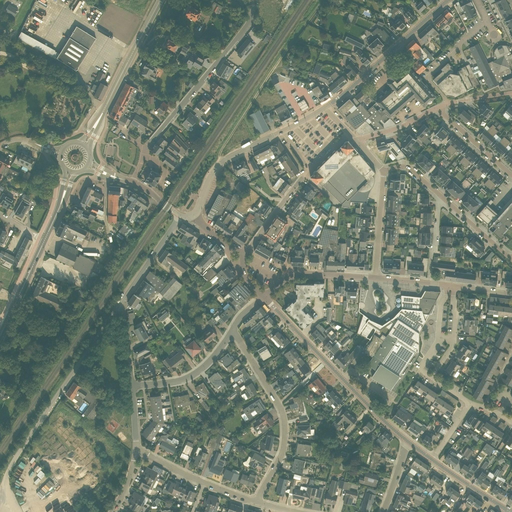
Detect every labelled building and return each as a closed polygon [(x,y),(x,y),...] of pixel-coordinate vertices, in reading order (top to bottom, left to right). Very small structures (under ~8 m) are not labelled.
[(421,12),(426,6),(421,0),(418,3),(416,1),(415,0),(412,0),(412,1),(414,3),(417,6),(416,7),(421,12)] [(458,5),(459,9),(472,3),(470,0),(461,0),(459,1),(460,4),(458,5)] [(500,0),(493,4),(495,9),(507,3),(505,0),(500,0)] [(218,7),(222,9),(223,7),(214,2),(213,3),(216,5),(213,10),(215,11),(218,7)] [(473,5),(472,3),(459,9),(461,12),(464,11),(465,13),(465,14),(474,9),(472,6),(473,6),(473,5)] [(507,3),(495,9),(498,14),(510,8),(507,3)] [(9,5),(5,11),(14,16),(18,10),(9,5)] [(190,6),(185,16),(195,21),(196,19),(197,19),(199,16),(198,16),(200,12),(190,6)] [(415,17),(406,7),(404,8),(403,7),(401,7),(399,9),(403,13),(403,14),(410,21),(412,20),(413,21),(415,18),(414,18),(415,17)] [(511,12),(510,8),(498,14),(500,19),(511,13),(511,12)] [(447,9),(434,21),(441,29),(447,24),(448,25),(452,21),(451,20),(453,19),(452,17),(453,16),(447,9)] [(477,15),(474,9),(465,14),(465,13),(462,15),(464,18),(466,17),(468,20),(477,15)] [(404,27),(406,25),(399,19),(397,21),(393,18),(392,20),(401,30),(402,29),(402,30),(405,28),(404,27)] [(393,25),(390,27),(396,34),(398,33),(399,33),(401,31),(401,30),(392,20),(390,21),(393,25)] [(438,33),(430,24),(424,30),(429,35),(433,33),(435,35),(438,33)] [(76,70),(96,38),(76,26),(59,54),(56,58),(76,70)] [(379,28),(374,33),(379,39),(383,44),(386,41),(387,43),(392,38),(385,30),(384,32),(382,29),(381,30),(379,28)] [(424,30),(418,36),(425,44),(428,41),(426,38),(429,35),(424,30)] [(253,43),(254,41),(252,39),(250,41),(247,39),(237,51),(240,53),(238,56),(243,60),(245,57),(245,58),(253,48),(250,46),(253,43)] [(383,44),(379,39),(377,41),(375,40),(371,43),(373,45),(371,47),(376,53),(379,51),(380,52),(383,49),(382,48),(385,45),(383,44)] [(421,47),(414,39),(410,43),(420,53),(421,52),(419,49),(421,47)] [(170,55),(172,54),(174,50),(178,42),(174,40),(173,42),(168,40),(167,42),(165,42),(164,44),(165,45),(165,46),(168,48),(166,51),(167,53),(170,55)] [(365,45),(356,41),(354,45),(363,49),(365,45)] [(182,49),(187,52),(190,46),(185,43),(181,49),(182,49)] [(420,53),(410,43),(406,46),(418,60),(419,61),(422,59),(420,57),(422,55),(420,53)] [(511,73),(511,72),(510,67),(511,65),(511,53),(511,54),(510,51),(507,46),(508,46),(507,46),(507,45),(506,45),(505,45),(504,45),(503,45),(502,45),(501,45),(500,45),(500,46),(499,46),(498,46),(498,47),(497,47),(497,48),(496,48),(496,49),(495,49),(495,50),(494,51),(494,52),(494,53),(494,52),(497,58),(496,58),(497,59),(493,61),(488,63),(478,44),(470,48),(472,53),(473,52),(476,58),(474,59),(475,58),(478,66),(479,65),(481,67),(478,69),(479,69),(480,71),(481,71),(484,78),(484,79),(486,78),(488,83),(487,83),(490,88),(498,84),(497,81),(502,79),(505,86),(511,84),(510,83),(511,82),(511,73)] [(435,59),(425,47),(422,50),(427,55),(428,57),(432,62),(435,59)] [(366,65),(371,61),(365,55),(360,49),(359,49),(355,53),(366,65)] [(360,70),(354,64),(357,61),(351,57),(344,55),(343,58),(345,58),(344,64),(346,66),(345,66),(346,67),(344,69),(350,77),(355,72),(356,73),(360,70)] [(192,65),(199,69),(201,65),(204,60),(197,56),(195,59),(190,57),(185,66),(190,69),(192,65)] [(411,66),(413,68),(419,74),(426,68),(420,61),(420,62),(419,61),(418,60),(411,66)] [(144,67),(141,73),(154,80),(156,76),(155,75),(156,73),(155,73),(157,69),(145,63),(143,63),(142,65),(143,67),(144,67)] [(234,69),(223,63),(216,74),(223,78),(227,73),(230,75),(234,69)] [(479,69),(473,72),(473,71),(471,68),(469,64),(466,66),(465,66),(461,68),(462,69),(457,71),(457,74),(453,74),(453,71),(450,67),(451,66),(448,63),(441,69),(443,71),(433,80),(436,83),(437,82),(441,86),(439,87),(445,93),(446,92),(448,93),(447,95),(454,96),(455,94),(457,94),(457,95),(465,91),(464,90),(468,88),(469,89),(473,87),(475,86),(479,84),(476,77),(474,74),(480,71),(479,69)] [(316,64),(313,73),(318,76),(322,66),(316,64)] [(415,95),(417,97),(424,106),(427,104),(428,104),(429,104),(430,105),(431,104),(432,104),(432,103),(433,103),(433,102),(433,101),(433,100),(432,100),(435,97),(409,67),(398,77),(397,75),(398,74),(396,75),(394,73),(396,71),(395,71),(394,72),(388,77),(391,80),(388,82),(393,88),(377,102),(383,108),(382,109),(384,111),(385,110),(391,117),(415,95)] [(331,76),(331,77),(341,87),(348,81),(343,75),(341,77),(336,71),(331,76)] [(105,75),(100,72),(96,79),(102,82),(105,75)] [(287,77),(286,82),(306,88),(307,83),(287,77)] [(334,93),(341,87),(331,77),(327,80),(329,83),(328,85),(330,87),(329,87),(334,93)] [(185,84),(190,87),(194,82),(189,78),(185,84)] [(98,86),(94,84),(92,87),(97,89),(98,89),(101,90),(105,91),(108,86),(101,82),(98,86)] [(219,90),(221,87),(214,82),(210,86),(213,89),(210,91),(218,97),(222,92),(219,90)] [(330,97),(327,92),(324,87),(320,89),(317,83),(315,84),(314,82),(313,82),(309,84),(311,86),(315,94),(319,101),(320,103),(330,97)] [(125,107),(127,108),(128,106),(130,106),(136,94),(132,92),(135,88),(126,83),(109,115),(109,116),(118,120),(117,122),(119,118),(123,121),(125,122),(124,125),(123,125),(124,126),(123,127),(124,127),(124,126),(125,124),(128,119),(121,115),(125,107)] [(92,87),(91,89),(96,92),(94,96),(101,100),(105,91),(101,90),(98,89),(97,89),(92,87)] [(366,100),(369,97),(372,101),(375,99),(370,93),(368,95),(363,90),(356,96),(361,102),(364,98),(366,100)] [(193,110),(196,113),(200,117),(200,116),(203,113),(214,100),(209,96),(207,99),(204,97),(196,106),(193,110)] [(350,99),(339,108),(356,128),(355,129),(360,135),(375,131),(366,120),(368,118),(379,129),(384,128),(379,122),(368,110),(361,103),(360,104),(355,97),(351,100),(350,99)] [(303,112),(309,108),(304,99),(297,103),(303,112)] [(163,101),(160,104),(156,110),(159,112),(162,115),(167,109),(166,108),(168,106),(163,101)] [(275,110),(278,114),(283,124),(293,119),(289,113),(289,112),(285,104),(275,110)] [(136,105),(133,112),(140,114),(143,107),(136,105)] [(490,108),(486,105),(486,106),(484,105),(479,110),(482,113),(480,115),(486,120),(493,112),(489,109),(490,108)] [(379,122),(381,119),(385,123),(390,118),(387,115),(387,114),(385,112),(384,111),(382,109),(380,107),(377,110),(373,106),(368,110),(379,122)] [(250,115),(259,134),(270,129),(267,124),(263,115),(260,110),(250,115)] [(469,120),(473,122),(476,116),(469,110),(467,113),(464,110),(463,111),(463,110),(460,112),(459,112),(460,114),(459,115),(467,122),(469,120)] [(196,113),(194,116),(190,112),(187,115),(188,117),(182,124),(189,130),(195,122),(198,119),(199,120),(201,117),(200,116),(200,117),(196,113)] [(267,124),(271,122),(273,121),(269,113),(268,113),(263,115),(267,124)] [(148,122),(138,116),(136,114),(131,122),(143,130),(148,122)] [(423,143),(428,138),(424,135),(429,129),(424,124),(417,132),(419,134),(417,137),(418,138),(420,140),(423,143)] [(480,135),(485,140),(496,128),(497,127),(493,124),(487,131),(485,129),(484,130),(483,129),(479,133),(480,134),(480,135)] [(448,134),(450,133),(442,126),(435,135),(439,139),(438,140),(443,144),(450,136),(448,134)] [(499,131),(496,128),(485,140),(490,144),(491,143),(492,144),(496,140),(495,139),(496,138),(494,136),(499,131)] [(180,150),(183,152),(184,153),(183,154),(187,157),(191,150),(190,151),(188,148),(176,134),(175,136),(164,153),(167,156),(162,162),(172,170),(180,160),(175,156),(180,150)] [(403,146),(401,149),(410,156),(413,152),(409,148),(416,140),(410,134),(401,144),(403,146)] [(446,150),(449,152),(459,141),(452,135),(447,141),(451,144),(446,150)] [(161,137),(155,145),(151,149),(158,155),(163,149),(168,143),(161,137)] [(492,146),(497,151),(507,140),(504,137),(500,142),(498,140),(497,140),(496,140),(492,144),(493,145),(492,146)] [(350,208),(351,201),(352,197),(358,191),(362,192),(364,192),(365,192),(366,191),(367,191),(369,190),(370,189),(371,188),(372,187),(373,186),(374,185),(374,183),(375,182),(375,180),(374,178),(374,177),(374,175),(376,173),(352,144),(348,140),(344,144),(344,143),(344,144),(341,147),(338,150),(338,149),(332,154),(332,155),(327,160),(327,159),(327,160),(322,165),(314,173),(313,173),(313,174),(310,177),(317,183),(320,181),(343,204),(342,207),(350,208)] [(510,142),(507,140),(497,151),(502,155),(503,154),(504,155),(508,151),(507,150),(508,149),(506,147),(510,142)] [(272,145),(275,149),(278,155),(279,155),(280,157),(287,152),(279,141),(272,145)] [(376,143),(379,152),(388,149),(391,147),(389,143),(387,144),(386,141),(376,143)] [(459,141),(449,152),(452,155),(457,150),(460,153),(466,147),(459,141)] [(388,149),(396,159),(406,156),(393,142),(389,143),(391,147),(388,149)] [(275,156),(269,145),(264,148),(269,159),(275,156)] [(269,159),(264,148),(259,150),(264,161),(268,160),(269,159)] [(459,162),(463,165),(473,153),(467,149),(462,154),(464,156),(459,162)] [(264,161),(259,150),(254,153),(259,164),(264,161)] [(279,158),(282,163),(290,157),(287,152),(280,157),(279,158)] [(18,154),(17,154),(13,163),(16,165),(17,163),(23,166),(28,155),(24,153),(23,154),(21,153),(20,156),(18,154)] [(418,162),(420,164),(419,165),(422,167),(429,160),(421,153),(417,158),(420,160),(418,162)] [(473,153),(463,165),(466,167),(471,162),(473,164),(478,158),(473,153)] [(31,171),(35,162),(34,163),(32,161),(33,159),(31,158),(32,157),(28,155),(23,166),(28,168),(28,170),(31,171)] [(6,166),(9,160),(1,156),(0,157),(0,167),(8,172),(10,168),(6,166)] [(290,157),(282,163),(285,167),(293,162),(290,157)] [(422,167),(425,170),(426,169),(428,171),(429,169),(432,171),(436,166),(429,160),(422,167)] [(472,173),(475,176),(485,164),(480,160),(475,165),(477,167),(472,173)] [(248,168),(245,161),(244,161),(243,161),(241,162),(241,163),(239,164),(246,178),(247,180),(251,178),(248,174),(251,173),(249,168),(248,168)] [(296,167),(293,162),(285,167),(288,172),(296,167)] [(234,167),(233,167),(237,175),(239,173),(243,179),(246,178),(239,164),(236,165),(235,165),(234,166),(234,167)] [(485,164),(475,176),(478,179),(483,173),(485,175),(490,169),(485,164)] [(437,181),(444,173),(439,169),(436,166),(432,171),(435,173),(433,175),(435,177),(434,178),(437,181)] [(146,167),(143,169),(145,171),(140,175),(142,177),(149,170),(146,167)] [(295,174),(299,172),(296,167),(288,172),(291,177),(290,178),(293,182),(297,177),(295,174)] [(151,170),(146,179),(145,181),(154,186),(161,175),(151,170)] [(484,184),(487,187),(497,175),(492,171),(487,176),(489,178),(484,184)] [(444,173),(437,181),(440,183),(441,183),(443,184),(444,182),(447,185),(451,180),(444,173)] [(497,175),(487,187),(490,190),(495,184),(497,186),(503,180),(497,175)] [(287,190),(293,182),(290,178),(285,181),(280,177),(279,179),(277,182),(287,190)] [(400,180),(400,178),(396,178),(396,179),(390,179),(390,188),(395,189),(394,192),(401,193),(407,193),(408,188),(405,188),(405,180),(400,180)] [(449,191),(452,194),(459,186),(451,180),(447,185),(450,187),(448,189),(450,190),(449,191)] [(245,186),(239,181),(235,186),(241,191),(245,186)] [(273,187),(283,194),(287,190),(277,182),(275,185),(273,187)] [(314,195),(318,189),(310,183),(308,186),(307,185),(305,188),(301,193),(309,199),(313,194),(314,195)] [(108,193),(108,196),(108,200),(108,208),(108,221),(116,223),(115,225),(117,226),(119,226),(119,221),(116,220),(116,215),(117,211),(118,199),(119,199),(120,200),(120,199),(122,200),(122,198),(123,198),(123,188),(120,187),(109,186),(108,193)] [(459,186),(452,194),(455,197),(456,196),(458,198),(459,196),(462,198),(466,193),(459,186)] [(88,187),(81,201),(87,204),(90,198),(89,198),(93,191),(93,190),(94,190),(88,187)] [(120,200),(119,209),(122,210),(124,206),(125,198),(128,198),(128,199),(130,201),(131,200),(132,201),(136,194),(132,191),(132,192),(129,190),(123,188),(123,198),(122,198),(122,200),(120,199),(120,200)] [(221,189),(220,193),(211,209),(210,209),(209,212),(210,212),(207,217),(212,219),(213,218),(217,220),(221,215),(225,217),(229,212),(230,213),(238,198),(238,196),(238,195),(237,194),(236,194),(235,194),(234,194),(233,195),(221,189)] [(90,198),(93,200),(99,203),(103,195),(93,190),(93,191),(89,198),(90,198)] [(0,197),(3,199),(0,204),(8,208),(14,199),(3,192),(0,197)] [(389,203),(397,204),(398,196),(401,196),(401,193),(394,192),(394,193),(394,196),(389,195),(389,199),(388,199),(388,202),(389,203)] [(464,205),(467,207),(474,200),(466,193),(462,198),(464,200),(463,202),(464,204),(464,205)] [(22,201),(15,214),(22,218),(24,213),(25,214),(27,210),(26,209),(29,205),(28,204),(30,202),(32,198),(24,194),(21,200),(22,201)] [(128,206),(134,210),(135,208),(142,198),(139,195),(139,196),(136,194),(132,201),(128,206)] [(425,194),(418,194),(417,201),(420,201),(419,202),(422,202),(422,205),(428,206),(428,203),(429,203),(429,198),(426,198),(427,196),(425,196),(425,194)] [(307,202),(300,197),(298,199),(297,198),(293,204),(300,209),(304,204),(305,205),(307,202)] [(132,212),(130,218),(129,221),(132,222),(134,220),(135,219),(137,215),(140,211),(142,212),(143,211),(149,202),(142,198),(135,208),(134,210),(132,212)] [(474,200),(467,207),(470,210),(471,209),(472,211),(474,209),(477,211),(481,206),(474,200)] [(368,203),(360,202),(360,213),(371,214),(371,213),(372,213),(372,209),(371,209),(371,206),(367,206),(367,203),(368,203)] [(259,210),(257,213),(261,215),(263,213),(267,216),(272,208),(266,203),(261,211),(259,210)] [(397,211),(397,204),(389,203),(388,203),(388,204),(388,207),(388,211),(393,211),(393,214),(399,215),(400,211),(397,211)] [(290,210),(288,212),(295,218),(297,215),(296,214),(300,209),(293,204),(288,209),(290,210)] [(501,239),(505,235),(503,234),(511,223),(511,204),(500,218),(489,230),(492,232),(493,231),(501,239)] [(72,213),(87,220),(89,216),(82,213),(81,213),(82,210),(75,206),(74,207),(73,207),(72,209),(73,210),(73,211),(72,213)] [(477,215),(484,221),(493,212),(486,206),(477,215)] [(422,207),(421,217),(432,218),(432,212),(430,212),(430,211),(427,210),(428,207),(422,207)] [(221,231),(232,215),(230,213),(229,212),(225,217),(221,215),(217,220),(214,226),(221,231)] [(484,221),(490,226),(489,227),(490,228),(489,229),(489,230),(500,218),(493,212),(484,221)] [(258,224),(261,227),(264,222),(260,219),(254,215),(251,213),(244,221),(232,238),(232,239),(232,238),(243,245),(247,238),(249,236),(247,234),(244,232),(252,221),(258,225),(258,224)] [(232,238),(244,221),(232,214),(232,215),(221,231),(232,238)] [(399,219),(399,215),(393,214),(388,214),(387,221),(386,221),(386,224),(387,224),(387,225),(392,226),(392,225),(396,226),(396,225),(396,218),(399,219)] [(288,222),(277,215),(272,222),(273,222),(270,226),(270,225),(265,232),(271,236),(267,241),(262,238),(261,239),(274,247),(277,241),(276,240),(288,222)] [(358,228),(366,229),(365,229),(365,226),(370,226),(370,223),(371,223),(371,219),(370,219),(370,218),(359,217),(358,228)] [(421,217),(420,227),(426,228),(426,225),(429,225),(429,223),(431,223),(432,218),(421,217)] [(62,222),(61,221),(55,234),(65,239),(65,238),(71,241),(75,234),(89,241),(93,234),(63,219),(62,222)] [(183,223),(179,230),(185,234),(189,237),(187,240),(194,244),(196,241),(200,234),(183,223)] [(123,234),(127,228),(124,225),(119,231),(123,234)] [(386,236),(395,236),(396,229),(398,229),(399,226),(396,225),(396,226),(392,225),(392,226),(392,229),(387,228),(386,232),(385,235),(386,235),(386,236)] [(447,236),(453,237),(454,227),(443,226),(442,232),(444,232),(444,233),(447,233),(447,236)] [(127,228),(123,234),(128,238),(134,231),(129,227),(127,228)] [(420,227),(419,237),(430,238),(431,233),(428,232),(428,231),(426,231),(426,228),(420,227)] [(328,247),(332,229),(323,228),(320,238),(319,240),(318,244),(323,245),(323,246),(328,247)] [(360,239),(369,240),(369,239),(370,239),(370,235),(369,235),(369,232),(365,232),(365,229),(366,229),(358,228),(358,232),(361,232),(360,239)] [(324,262),(326,263),(326,269),(337,269),(338,261),(338,256),(338,243),(338,238),(338,230),(332,229),(328,247),(324,262)] [(394,248),(395,236),(386,236),(385,236),(385,237),(385,240),(386,240),(386,243),(388,244),(388,247),(387,247),(394,248)] [(446,246),(452,247),(453,237),(447,236),(442,236),(441,242),(444,242),(444,243),(446,243),(446,246)] [(464,238),(463,244),(466,246),(467,245),(473,250),(479,243),(479,242),(480,242),(479,241),(479,242),(477,239),(476,240),(474,238),(470,241),(468,239),(466,236),(464,238)] [(10,258),(14,260),(12,263),(20,267),(33,240),(25,237),(15,257),(5,252),(2,258),(8,261),(10,258)] [(430,238),(419,237),(418,247),(424,248),(425,245),(427,245),(428,244),(430,244),(430,238)] [(197,249),(204,253),(211,242),(210,242),(209,241),(208,241),(204,238),(200,243),(196,241),(194,244),(192,247),(197,250),(197,249)] [(270,256),(272,251),(274,247),(261,239),(255,249),(254,251),(268,259),(270,256)] [(282,245),(277,241),(274,247),(272,251),(270,256),(274,258),(276,259),(275,261),(278,262),(284,251),(285,248),(282,247),(282,245)] [(480,259),(481,257),(485,253),(484,254),(482,251),(485,248),(482,245),(483,245),(480,243),(481,243),(480,242),(480,243),(479,243),(473,250),(479,255),(477,256),(480,259)] [(56,258),(72,266),(73,266),(73,268),(88,275),(95,261),(79,254),(78,256),(77,256),(79,251),(63,243),(56,258)] [(345,253),(346,243),(338,243),(338,256),(343,256),(343,253),(345,253)] [(199,262),(193,268),(208,282),(214,276),(208,271),(224,255),(222,253),(224,251),(217,244),(199,262)] [(289,248),(286,246),(285,248),(284,251),(278,262),(283,265),(289,253),(287,252),(289,248)] [(323,248),(322,253),(314,252),(314,253),(311,253),(310,265),(319,265),(319,261),(324,262),(328,247),(323,246),(322,248),(323,248)] [(452,247),(446,246),(441,246),(441,251),(443,252),(443,253),(446,253),(445,257),(451,257),(452,247)] [(188,266),(172,253),(166,249),(159,260),(164,264),(165,265),(165,264),(168,266),(171,262),(184,271),(188,266)] [(289,257),(288,264),(292,264),(292,265),(293,265),(294,266),(295,265),(298,265),(299,250),(296,249),(295,255),(292,254),(292,256),(292,257),(289,257)] [(488,261),(495,253),(490,249),(484,255),(487,257),(485,258),(488,261)] [(344,269),(345,269),(345,253),(343,253),(343,256),(338,256),(338,261),(337,269),(344,270),(344,269)] [(359,269),(364,270),(365,262),(367,262),(367,254),(364,253),(359,254),(359,261),(359,269)] [(406,256),(405,270),(408,270),(408,273),(412,273),(411,274),(415,275),(415,274),(416,274),(417,261),(412,261),(411,256),(406,256)] [(427,272),(428,258),(424,258),(423,262),(417,261),(416,274),(416,275),(419,275),(420,274),(423,275),(423,272),(427,272)] [(401,264),(393,263),(392,272),(393,272),(393,273),(396,273),(396,272),(400,272),(400,267),(404,268),(404,261),(401,261),(401,264)] [(392,272),(393,263),(386,262),(385,271),(388,271),(388,272),(392,273),(392,272)] [(455,266),(447,265),(433,263),(433,266),(432,266),(433,266),(432,269),(443,271),(443,275),(446,275),(445,279),(475,283),(476,275),(455,272),(455,266)] [(222,269),(216,274),(220,278),(217,280),(221,285),(222,285),(230,279),(236,274),(229,265),(223,270),(222,269)] [(490,274),(489,283),(490,283),(489,284),(490,284),(493,285),(493,284),(497,284),(497,279),(500,280),(501,280),(502,269),(498,268),(498,271),(491,270),(490,274)] [(90,276),(96,280),(98,281),(104,271),(102,270),(99,275),(93,272),(90,276)] [(489,283),(490,274),(483,274),(483,271),(480,270),(479,278),(479,277),(482,277),(482,282),(485,283),(485,284),(488,284),(489,284),(489,283)] [(162,280),(154,274),(150,271),(153,273),(147,282),(144,280),(136,291),(151,302),(154,299),(155,299),(158,295),(161,298),(163,296),(160,293),(167,284),(162,280)] [(57,296),(62,286),(41,277),(36,287),(57,296)] [(173,296),(183,285),(174,277),(167,285),(167,284),(160,293),(163,296),(163,295),(170,301),(173,296)] [(238,279),(232,284),(233,285),(232,287),(231,288),(231,290),(228,293),(229,293),(231,295),(234,299),(231,302),(234,305),(237,302),(242,307),(249,301),(248,300),(252,297),(250,294),(251,294),(250,293),(252,292),(245,284),(243,286),(238,279)] [(315,296),(324,296),(324,283),(315,283),(315,284),(297,284),(297,293),(298,293),(298,298),(299,298),(298,300),(297,300),(294,303),(293,302),(286,308),(295,318),(296,317),(299,320),(298,321),(305,328),(314,319),(308,312),(309,312),(309,311),(309,310),(309,309),(305,305),(308,303),(308,300),(313,300),(314,300),(314,299),(315,296)] [(341,295),(344,295),(344,286),(340,286),(340,287),(336,287),(336,295),(337,295),(336,301),(341,302),(341,295)] [(357,287),(347,287),(347,286),(347,295),(357,295),(359,295),(359,288),(357,288),(358,287),(357,287)] [(57,296),(36,287),(32,297),(58,309),(63,300),(56,297),(57,296)] [(216,287),(210,292),(213,295),(219,291),(216,287)] [(419,354),(420,332),(425,321),(424,316),(428,317),(434,305),(434,303),(436,303),(437,299),(441,292),(425,291),(421,297),(401,296),(402,308),(399,312),(400,313),(396,315),(391,319),(382,325),(378,323),(377,325),(374,322),(373,322),(371,320),(363,314),(360,325),(358,330),(357,333),(370,339),(364,347),(362,349),(357,355),(362,359),(367,352),(372,356),(371,357),(372,358),(365,370),(373,375),(372,376),(386,385),(388,387),(395,391),(406,373),(419,354)] [(135,308),(141,298),(134,294),(128,303),(135,308)] [(472,312),(472,308),(476,309),(476,305),(478,306),(479,305),(479,300),(478,299),(477,299),(477,298),(476,299),(475,299),(466,298),(465,301),(467,301),(467,302),(465,302),(467,303),(466,312),(472,312)] [(223,308),(225,311),(230,316),(236,311),(232,307),(234,305),(231,302),(230,300),(228,302),(228,303),(223,308)] [(255,320),(259,316),(261,318),(267,312),(262,306),(251,315),(251,316),(243,322),(246,326),(249,324),(252,328),(257,323),(255,320)] [(167,311),(158,318),(160,320),(161,320),(168,314),(169,314),(167,311)] [(219,316),(221,318),(224,321),(230,316),(225,311),(219,316)] [(465,322),(465,325),(477,326),(478,320),(476,320),(477,316),(470,316),(470,319),(465,319),(466,319),(466,322),(465,322)] [(275,322),(270,317),(266,320),(264,318),(252,328),(256,331),(262,326),(266,330),(269,327),(268,326),(270,325),(271,326),(275,323),(275,322)] [(135,331),(137,335),(146,331),(143,325),(146,324),(144,321),(136,325),(137,328),(135,329),(136,331),(135,331)] [(477,333),(475,333),(475,332),(477,332),(477,326),(465,325),(464,328),(466,328),(465,331),(464,331),(469,332),(469,335),(477,335),(477,333)] [(511,331),(511,330),(511,328),(506,325),(503,330),(511,334),(511,331)] [(204,339),(208,343),(212,340),(212,339),(217,334),(211,327),(202,334),(205,338),(204,339)] [(316,338),(321,334),(323,332),(319,327),(312,334),(316,338)] [(277,341),(283,336),(279,332),(280,331),(277,328),(274,330),(273,332),(271,333),(273,336),(270,338),(275,343),(277,341)] [(509,336),(511,337),(511,334),(503,330),(501,335),(508,339),(509,336)] [(146,331),(137,335),(139,340),(140,339),(141,341),(143,339),(145,342),(153,338),(152,334),(149,336),(146,331)] [(316,338),(320,343),(325,338),(327,336),(323,332),(321,334),(316,338)] [(509,346),(511,343),(507,341),(508,339),(501,335),(498,340),(509,346)] [(284,347),(290,341),(287,338),(286,339),(283,336),(277,341),(281,346),(282,345),(284,347)] [(348,337),(342,344),(344,346),(351,339),(348,337)] [(208,349),(203,343),(200,340),(201,341),(197,344),(194,341),(192,342),(192,340),(191,341),(190,341),(189,341),(188,342),(187,343),(187,344),(186,345),(188,346),(186,347),(193,356),(196,353),(198,352),(201,349),(202,350),(206,347),(208,349)] [(498,340),(496,345),(503,348),(504,346),(508,348),(509,346),(498,340)] [(328,342),(324,346),(328,351),(333,346),(328,342)] [(148,344),(134,351),(136,354),(134,355),(136,358),(151,350),(148,344)] [(328,351),(332,356),(339,349),(339,348),(335,344),(333,346),(328,351)] [(266,345),(258,350),(264,360),(272,355),(266,345)] [(342,367),(345,370),(348,366),(357,355),(362,349),(361,348),(358,345),(350,354),(348,352),(343,357),(340,354),(334,360),(341,367),(342,367)] [(473,351),(474,349),(469,345),(468,348),(463,345),(464,346),(463,348),(461,347),(460,350),(467,355),(471,350),(473,351)] [(284,354),(290,361),(298,354),(293,347),(284,354)] [(175,367),(185,359),(182,356),(185,354),(180,348),(177,350),(179,352),(170,360),(167,357),(163,360),(172,372),(177,369),(175,367)] [(509,354),(498,348),(495,353),(502,357),(504,354),(508,356),(509,354)] [(464,360),(467,355),(460,350),(458,352),(459,353),(457,356),(456,355),(458,357),(457,359),(464,364),(466,361),(464,360)] [(226,368),(227,368),(230,372),(241,364),(237,359),(234,361),(228,353),(222,358),(219,360),(222,363),(226,368)] [(504,364),(505,361),(501,359),(502,357),(495,353),(493,358),(504,364)] [(296,363),(302,359),(298,354),(290,361),(294,367),(297,365),(296,363)] [(499,364),(502,366),(504,364),(493,358),(490,362),(497,366),(499,364)] [(465,365),(464,364),(457,359),(455,362),(453,360),(454,361),(452,363),(451,363),(449,365),(457,371),(459,372),(460,369),(462,370),(465,365)] [(301,366),(304,371),(309,368),(303,361),(295,367),(294,368),(295,370),(301,366)] [(153,371),(150,362),(140,365),(143,375),(153,371)] [(498,373),(500,370),(496,368),(497,366),(490,362),(487,367),(498,373)] [(458,379),(456,377),(454,375),(457,371),(449,365),(448,368),(449,369),(447,371),(446,370),(450,373),(448,376),(456,381),(458,379)] [(493,373),(497,375),(498,373),(487,367),(485,372),(492,376),(493,373)] [(249,377),(249,376),(250,376),(248,373),(247,373),(244,368),(232,375),(236,381),(239,379),(241,382),(249,377)] [(215,373),(209,379),(217,388),(223,382),(220,379),(222,377),(218,372),(216,374),(215,373)] [(290,377),(291,375),(289,372),(283,376),(284,379),(278,383),(283,393),(287,391),(291,388),(290,386),(294,384),(290,377)] [(491,378),(492,376),(485,372),(482,377),(483,377),(493,383),(495,380),(491,378)] [(480,382),(488,386),(489,383),(493,386),(495,383),(493,383),(483,377),(480,382)] [(506,379),(502,377),(501,380),(511,386),(511,385),(511,379),(507,377),(506,379)] [(317,378),(309,385),(318,395),(326,388),(317,378)] [(418,381),(413,388),(417,391),(422,383),(418,381)] [(81,385),(81,386),(74,382),(69,389),(81,397),(82,396),(91,403),(83,414),(94,421),(107,402),(105,401),(107,398),(95,390),(93,393),(81,385)] [(198,400),(206,410),(209,408),(204,400),(202,398),(210,393),(203,382),(195,388),(201,398),(198,400)] [(489,393),(491,390),(487,388),(488,386),(480,382),(478,387),(489,393)] [(248,398),(257,392),(252,383),(246,387),(247,389),(245,391),(246,392),(245,393),(248,398)] [(426,386),(422,383),(417,391),(421,393),(426,386)] [(426,386),(421,393),(426,396),(430,389),(426,386)] [(484,393),(488,395),(489,393),(478,387),(475,391),(483,395),(484,393)] [(242,390),(240,388),(235,392),(230,396),(232,399),(238,395),(237,394),(242,390)] [(9,393),(3,389),(0,392),(0,394),(4,397),(5,398),(7,396),(7,395),(9,393)] [(73,399),(73,398),(78,401),(76,403),(80,406),(84,400),(81,397),(69,389),(65,393),(73,399)] [(428,401),(430,399),(435,392),(430,389),(426,396),(424,399),(428,401)] [(327,405),(337,396),(332,391),(326,396),(329,399),(325,403),(327,405)] [(484,402),(486,399),(482,397),(483,395),(475,391),(473,396),(484,402)] [(430,399),(434,402),(439,395),(435,392),(430,399)] [(304,402),(306,402),(311,406),(317,401),(313,397),(311,398),(305,393),(304,402)] [(177,407),(183,405),(182,403),(190,401),(188,394),(180,396),(180,395),(174,397),(177,407)] [(434,402),(431,405),(436,408),(442,399),(438,396),(439,395),(434,402)] [(304,410),(300,396),(294,398),(295,403),(290,405),(292,411),(295,410),(297,416),(302,415),(300,411),(304,410)] [(334,408),(334,410),(329,414),(327,417),(329,418),(329,419),(331,417),(331,416),(332,416),(336,412),(342,405),(340,403),(342,401),(337,396),(327,405),(329,407),(333,403),(336,406),(334,408)] [(255,409),(258,414),(266,409),(260,399),(243,410),(250,420),(254,417),(251,412),(255,409)] [(446,402),(442,399),(436,408),(440,411),(446,402)] [(444,414),(445,412),(450,405),(446,402),(440,411),(444,414)] [(448,417),(450,415),(454,408),(450,405),(445,412),(444,414),(445,414),(448,417)] [(393,418),(403,425),(406,420),(409,421),(413,416),(407,412),(406,414),(399,409),(393,418)] [(334,419),(330,423),(332,425),(333,424),(336,427),(337,426),(338,427),(341,424),(340,423),(344,419),(345,419),(350,414),(346,410),(336,421),(334,419)] [(153,417),(154,421),(164,424),(163,414),(152,416),(153,417)] [(256,422),(259,424),(254,428),(257,432),(260,429),(263,433),(269,428),(268,427),(274,422),(271,418),(270,419),(266,414),(256,422)] [(347,430),(357,420),(350,414),(345,419),(348,422),(344,427),(347,430)] [(199,415),(196,418),(201,423),(205,419),(199,415)] [(477,417),(472,415),(471,416),(470,415),(464,423),(470,428),(472,425),(477,417)] [(482,429),(486,431),(491,424),(491,423),(495,417),(493,416),(488,422),(486,421),(485,423),(482,429)] [(476,428),(481,420),(477,417),(472,425),(476,428)] [(479,433),(480,430),(482,429),(485,423),(481,420),(476,428),(475,430),(479,433)] [(159,431),(164,424),(154,421),(151,423),(150,424),(159,431)] [(365,431),(367,434),(368,432),(374,426),(369,421),(360,430),(363,433),(365,431)] [(442,426),(445,428),(447,425),(442,421),(436,430),(439,432),(442,426)] [(504,423),(501,421),(497,428),(495,427),(490,434),(494,437),(499,430),(500,429),(501,427),(504,423)] [(412,422),(407,429),(413,433),(412,433),(417,436),(420,432),(422,434),(426,428),(423,426),(421,428),(412,422)] [(155,436),(159,431),(150,424),(147,428),(146,429),(155,436)] [(336,439),(337,438),(342,434),(339,431),(343,426),(341,424),(338,427),(339,427),(332,435),(336,439)] [(495,427),(491,424),(486,431),(490,434),(495,427)] [(310,438),(318,438),(318,436),(316,435),(314,435),(314,429),(311,429),(311,425),(297,426),(298,430),(297,430),(297,431),(298,431),(298,435),(309,435),(310,438)] [(501,427),(499,430),(494,437),(499,440),(498,441),(499,442),(500,440),(499,439),(504,433),(501,431),(503,429),(501,427)] [(155,436),(146,429),(145,430),(146,430),(142,434),(151,441),(153,438),(155,436)] [(385,431),(382,434),(381,432),(378,436),(379,437),(375,442),(379,445),(389,434),(385,431)] [(431,434),(425,431),(420,438),(423,440),(422,441),(428,445),(431,441),(432,441),(436,435),(432,433),(431,434)] [(220,444),(220,443),(223,436),(219,434),(217,438),(216,442),(214,448),(218,450),(220,444)] [(268,434),(266,443),(262,442),(260,447),(271,450),(274,436),(268,434)] [(382,449),(384,446),(393,438),(389,434),(379,445),(382,449)] [(511,436),(510,435),(508,434),(503,441),(507,444),(511,436)] [(169,451),(173,453),(178,445),(177,445),(178,444),(177,444),(174,442),(173,443),(166,439),(167,438),(161,435),(160,437),(160,438),(159,440),(162,442),(160,446),(167,450),(167,451),(169,452),(169,451)] [(363,435),(356,442),(358,445),(366,438),(363,435)] [(216,442),(210,440),(207,446),(210,447),(214,448),(216,442)] [(296,454),(306,456),(307,453),(309,453),(311,445),(298,443),(296,454)] [(486,443),(482,450),(490,455),(494,449),(486,443)] [(193,447),(186,444),(183,453),(182,452),(181,456),(188,460),(189,456),(190,457),(190,456),(189,455),(193,447)] [(196,460),(195,463),(202,467),(208,454),(201,451),(202,449),(201,448),(198,447),(196,453),(197,453),(196,455),(194,459),(196,460)] [(339,460),(347,462),(350,452),(341,450),(339,460)] [(455,455),(456,454),(451,450),(445,459),(450,462),(455,455)] [(223,467),(224,463),(218,460),(221,453),(217,452),(215,455),(216,455),(215,457),(213,463),(212,463),(209,470),(220,475),(223,467)] [(384,465),(386,458),(380,457),(381,454),(374,452),(370,467),(375,469),(377,463),(384,465)] [(252,458),(249,463),(255,467),(256,465),(257,466),(258,465),(261,467),(266,459),(255,453),(252,458)] [(461,458),(455,455),(450,462),(455,466),(461,458)] [(416,457),(410,467),(417,471),(423,462),(416,457)] [(305,461),(295,458),(292,471),(302,474),(305,461)] [(426,472),(430,467),(423,462),(417,471),(421,474),(424,470),(426,472)] [(464,464),(460,470),(466,473),(472,465),(472,464),(470,463),(467,466),(464,464)] [(147,475),(157,480),(158,477),(156,476),(158,472),(161,474),(163,469),(154,465),(153,467),(154,468),(153,469),(147,466),(145,471),(144,474),(147,475)] [(466,473),(471,477),(475,471),(474,471),(477,468),(472,465),(466,473)] [(239,474),(232,471),(227,469),(224,476),(236,482),(239,474)] [(363,483),(369,484),(372,485),(376,486),(378,480),(378,479),(379,476),(366,472),(364,478),(360,477),(358,482),(363,483)] [(420,481),(423,482),(429,474),(426,472),(423,476),(420,481)] [(256,476),(250,473),(249,476),(243,474),(240,482),(253,486),(255,478),(256,476)] [(141,480),(153,487),(157,480),(147,475),(146,477),(143,476),(141,480)] [(439,478),(434,475),(430,480),(435,484),(439,478)] [(480,475),(476,481),(481,484),(485,479),(480,475)] [(486,488),(490,482),(493,478),(488,475),(485,479),(481,484),(486,488)] [(288,479),(280,478),(277,492),(280,492),(280,494),(284,495),(285,493),(289,494),(289,492),(285,491),(288,479)] [(415,484),(410,483),(411,480),(405,478),(403,484),(416,489),(417,485),(415,484)] [(440,488),(444,482),(439,478),(435,484),(440,488)] [(308,488),(307,488),(307,491),(303,490),(303,491),(295,489),(295,487),(295,486),(296,479),(293,479),(292,486),(291,485),(289,492),(289,494),(293,495),(293,497),(305,500),(308,488)] [(328,490),(327,497),(325,502),(335,504),(338,492),(336,491),(339,481),(332,479),(331,484),(330,484),(329,488),(330,488),(329,490),(328,490)] [(499,479),(492,491),(497,494),(503,484),(504,482),(499,479)] [(149,489),(152,490),(153,487),(141,480),(139,483),(141,484),(139,488),(148,492),(149,489)] [(168,494),(168,493),(171,494),(177,481),(174,480),(173,482),(169,480),(167,486),(165,485),(162,491),(168,494)] [(175,494),(179,496),(183,487),(180,486),(182,483),(177,481),(171,494),(174,496),(175,494)] [(347,489),(348,486),(351,487),(351,484),(351,483),(349,482),(345,481),(343,488),(347,489)] [(400,490),(409,493),(410,491),(413,491),(415,492),(416,489),(403,484),(400,490)] [(497,494),(503,497),(507,489),(507,487),(503,484),(497,494)] [(185,489),(183,487),(179,496),(183,498),(182,499),(185,500),(191,488),(187,486),(185,489)] [(455,490),(450,486),(446,492),(451,496),(455,490)] [(308,488),(305,500),(314,503),(314,502),(313,502),(315,492),(316,489),(316,488),(308,487),(308,488)] [(185,500),(188,502),(187,503),(192,505),(193,502),(197,493),(193,491),(194,489),(191,488),(185,500)] [(346,495),(344,502),(347,503),(351,505),(353,496),(356,497),(358,493),(347,490),(346,495)] [(457,499),(460,494),(455,490),(451,496),(457,499)] [(370,511),(371,508),(373,499),(374,500),(376,494),(366,492),(364,501),(363,501),(361,509),(370,511)] [(133,496),(131,498),(143,506),(145,503),(143,502),(145,498),(142,496),(137,493),(135,497),(133,496)] [(217,502),(218,497),(209,494),(208,498),(206,498),(205,501),(218,505),(219,502),(217,502)] [(404,497),(398,494),(396,500),(402,502),(407,504),(409,505),(411,502),(408,501),(404,499),(404,497)] [(470,508),(473,503),(476,498),(470,494),(466,499),(468,500),(465,503),(466,506),(470,508)] [(131,504),(130,507),(138,511),(140,508),(141,508),(143,506),(131,498),(128,503),(131,504)] [(480,508),(483,503),(476,498),(473,503),(480,508)] [(396,500),(394,506),(400,508),(401,506),(408,509),(409,506),(409,505),(407,504),(402,502),(396,500)] [(206,507),(205,509),(214,511),(215,508),(217,508),(218,505),(205,501),(203,506),(206,507)] [(454,509),(459,511),(464,504),(460,501),(454,509)] [(234,511),(237,506),(231,503),(228,511),(229,511),(234,511)]
